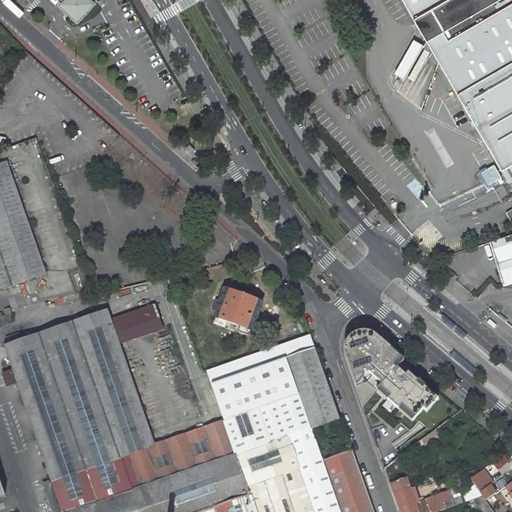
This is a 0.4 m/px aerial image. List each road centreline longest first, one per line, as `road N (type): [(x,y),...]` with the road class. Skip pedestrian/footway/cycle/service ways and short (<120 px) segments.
road 1 (primary): [(382,251),(291,138),(212,0)]
road 2 (unclassified): [(0,10),(202,188)]
road 3 (unknown): [(0,148),(20,141),(37,154),(73,252),(60,270),(0,294)]
road 4 (unclassified): [(327,320),(389,511)]
road 5 (primary): [(360,292),(511,419)]
road 6 (unclassified): [(327,320),(293,275),(202,188)]
road 7 (primary): [(161,0),(251,157)]
road 8 (primary): [(251,157),(360,292)]
road 9 (primary): [(511,360),(382,251)]
